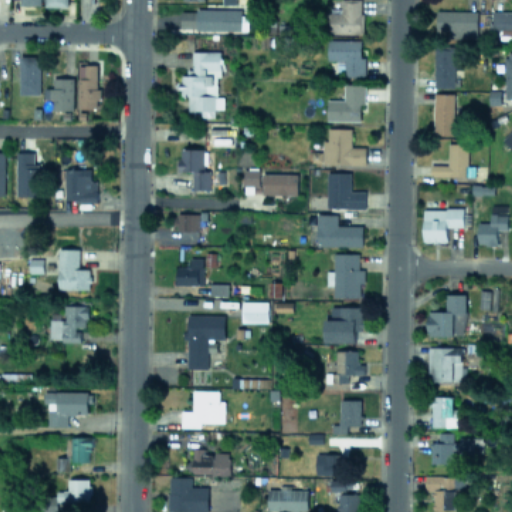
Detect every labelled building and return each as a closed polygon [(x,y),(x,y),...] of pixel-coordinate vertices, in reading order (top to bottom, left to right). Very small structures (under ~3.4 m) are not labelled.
[(362,34),(362,0),(339,0),(339,12),(330,12),(329,33),(362,34)] [(476,9),(435,9),(435,30),(476,30),(476,9)] [(511,10),(491,10),(491,31),(511,31),(511,10)] [(364,39),(327,39),(327,61),(342,61),(342,75),(364,75),(364,39)] [(433,45),(433,85),(454,85),(454,45),(433,45)] [(218,50),(191,49),(191,73),(179,73),(179,95),(187,95),(187,112),(213,113),(213,107),(222,107),(222,95),(218,95),(218,50)] [(40,56),(20,55),(19,93),(40,94),(40,56)] [(97,63),(78,62),(77,108),(99,108),(99,88),(97,88),(97,63)] [(73,78),(53,77),(52,87),(44,87),(43,98),(53,98),(53,109),(72,110),(73,78)] [(342,83),(342,97),(326,97),(326,119),(363,119),(363,83),(342,83)] [(433,133),(452,133),(452,92),(433,92),(433,133)] [(364,163),(364,144),(352,144),(352,127),(323,127),(323,163),(364,163)] [(511,149),(511,127),(501,138),(511,149)] [(429,174),(466,174),(466,142),(447,142),(447,163),(429,163),(429,174)] [(191,188),(208,188),(208,147),(179,147),(179,169),(191,169),(191,188)] [(42,195),(42,164),(34,164),(34,151),(16,151),(16,195),(42,195)] [(243,167),(242,181),(257,182),(257,168),(243,167)] [(96,201),(96,180),(91,179),(91,168),(65,168),(64,201),(96,201)] [(364,189),(350,189),(350,170),(327,170),(327,195),(317,195),(317,208),(364,208),(364,189)] [(262,172),(262,193),(297,193),(297,172),(262,172)] [(421,241),(446,241),(446,226),(462,226),(462,207),(421,207),(421,241)] [(174,229),(199,229),(199,212),(174,212),(174,229)] [(361,225),(336,225),(336,213),(316,213),(316,245),(361,245),(361,225)] [(496,244),(496,217),(478,217),(478,244),(496,244)] [(58,288),(89,289),(89,268),(79,268),(79,248),(58,248),(58,288)] [(361,296),(361,251),(332,251),(332,267),(326,267),(326,285),(332,285),(332,296),(361,296)] [(202,256),(188,256),(188,265),(176,265),(176,283),(202,283),(202,256)] [(228,283),(209,283),(209,295),(228,295),(228,283)] [(427,334),(465,334),(465,292),(445,292),(445,309),(427,309),(427,334)] [(267,300),(241,300),(241,320),(267,320),(267,300)] [(292,311),(292,302),(273,301),(273,311),(292,311)] [(80,340),(80,327),(86,327),(86,305),(63,305),(63,312),(50,312),(50,340),(80,340)] [(323,340),(359,340),(359,305),(334,305),(334,316),(323,316),(323,340)] [(224,313),(186,313),(186,366),(207,366),(207,338),(224,338),(224,313)] [(427,379),(461,379),(461,345),(427,345),(427,379)] [(361,373),(361,349),(336,349),(336,380),(350,380),(350,373),(361,373)] [(223,390),(192,389),(191,409),(180,409),(180,424),(222,425),(223,390)] [(66,425),(66,414),(87,414),(87,391),(46,391),(46,425),(66,425)] [(455,425),(455,394),(430,394),(430,425),(455,425)] [(340,398),(339,422),(332,422),(331,432),(347,432),(347,423),(360,423),(360,398),(340,398)] [(430,441),(430,462),(451,462),(452,449),(481,450),(481,433),(438,433),(438,441),(430,441)] [(90,435),(71,436),(71,461),(91,461),(90,435)] [(229,449),(188,449),(187,472),(228,472),(229,449)] [(344,452),(314,452),(314,472),(344,472),(344,452)] [(433,508),(455,509),(455,488),(462,488),(462,475),(424,474),(424,490),(434,490),(433,508)] [(191,476),(169,476),(169,510),(207,511),(207,486),(191,485),(191,476)] [(89,478),(68,477),(68,490),(56,489),(56,500),(88,501),(89,478)] [(330,490),(344,490),(344,479),(330,479),(330,490)] [(307,487),(267,487),(267,511),(307,511),(307,487)] [(338,511),(358,511),(358,492),(338,492),(338,511)]
